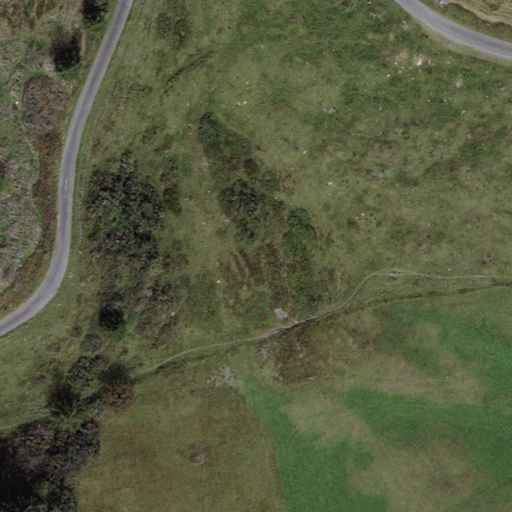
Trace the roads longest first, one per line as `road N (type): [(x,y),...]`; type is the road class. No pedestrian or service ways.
road 1 (unclassified): [(133,0),(75,149),(60,265),(47,292),(0,329)]
road 2 (unclassified): [(511,56),(411,15),(397,0)]
